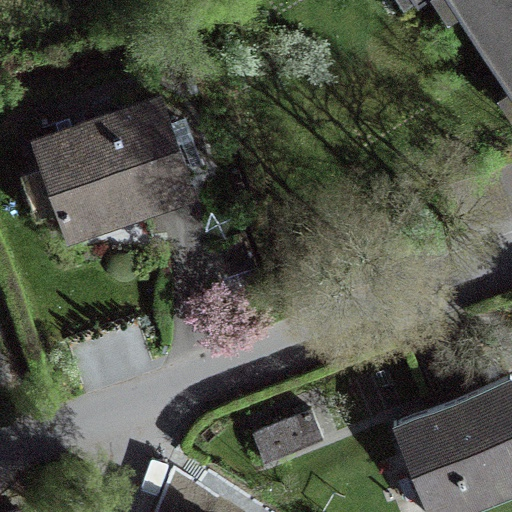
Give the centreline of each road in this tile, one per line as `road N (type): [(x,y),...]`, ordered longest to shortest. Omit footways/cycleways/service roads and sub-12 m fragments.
road 1 (residential): [(511,261),(176,381)]
road 2 (residential): [(176,381),(0,442)]
road 3 (residential): [(130,511),(176,381)]
